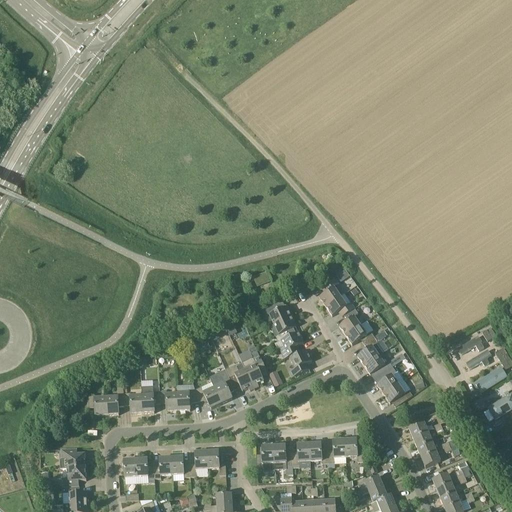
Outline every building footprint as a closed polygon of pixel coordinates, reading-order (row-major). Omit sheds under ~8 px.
[(267,273),(254,278),(258,288),(270,283),(267,273)] [(340,298),(344,296),(345,295),(335,281),(324,288),(328,293),(319,299),(326,308),(340,298)] [(344,296),(340,298),(326,308),(332,318),(341,312),(344,317),(355,310),(344,296)] [(274,326),(293,318),(290,312),(288,313),(286,308),(278,312),(275,307),(277,306),(263,312),(266,318),(269,316),(274,326)] [(346,337),(360,327),(354,318),(358,315),(355,310),(344,317),(348,322),(339,328),(346,337)] [(294,324),(295,323),(293,318),(274,326),(279,336),(276,338),(278,344),(281,342),(290,338),(287,333),(296,329),(294,324)] [(224,326),(225,326),(228,333),(235,330),(232,323),(224,326)] [(364,346),(374,339),(371,333),(373,332),(367,323),(360,327),(346,337),(352,347),(361,341),(364,346)] [(216,330),(210,333),(213,342),(220,339),(216,330)] [(492,332),(488,334),(487,332),(482,335),(488,343),(496,338),(492,332)] [(303,345),(301,340),(303,339),(300,333),(290,338),(281,342),(278,344),(281,350),(280,350),(285,360),(299,353),(297,354),(295,349),(303,345)] [(383,333),(377,337),(380,342),(387,338),(383,333)] [(204,335),(192,341),(195,348),(207,342),(204,335)] [(452,353),(459,364),(484,349),(477,338),(452,353)] [(372,348),(378,344),(374,339),(364,346),(368,351),(357,358),(364,367),(378,357),(372,348)] [(267,375),(255,348),(249,351),(253,359),(242,364),(245,370),(254,390),(259,388),(258,385),(264,382),(262,378),(267,375)] [(500,363),(509,357),(504,349),(495,355),(500,363)] [(309,357),(312,356),(309,351),(290,360),(295,371),(292,373),(295,378),(310,371),(307,366),(312,363),(309,357)] [(383,354),(378,357),(364,367),(370,377),(371,376),(375,381),(393,369),(383,354)] [(511,362),(509,357),(500,363),(506,372),(511,367),(511,362)] [(146,358),(146,361),(147,366),(157,366),(156,358),(153,358),(146,358)] [(465,373),(469,380),(495,365),(490,358),(465,373)] [(245,370),(239,373),(236,367),(226,371),(228,376),(233,388),(235,392),(241,390),(242,393),(248,390),(250,392),(254,390),(245,370)] [(378,386),(377,387),(384,396),(398,386),(392,377),(396,374),(393,369),(375,381),(378,386)] [(475,387),(482,397),(507,381),(500,371),(475,387)] [(269,376),(273,384),(280,380),(277,372),(269,376)] [(228,376),(222,379),(211,384),(222,405),(232,400),(230,395),(235,392),(233,388),(228,376)] [(283,385),(280,380),(273,384),(275,389),(283,385)] [(423,381),(414,383),(416,391),(425,389),(423,381)] [(222,405),(211,384),(201,389),(195,391),(198,404),(207,402),(211,410),(222,405)] [(413,398),(409,392),(405,396),(398,386),(384,396),(390,405),(400,399),(403,404),(413,398)] [(195,391),(189,392),(189,395),(178,395),(179,413),(190,412),(190,406),(198,404),(195,391)] [(160,406),(160,393),(153,394),(154,397),(142,397),(143,415),(155,414),(154,406),(160,406)] [(179,413),(178,395),(166,396),(166,393),(160,393),(160,406),(166,406),(167,414),(179,413)] [(494,422),(511,410),(511,393),(486,409),(494,422)] [(125,408),(124,395),(118,396),(118,399),(106,399),(107,417),(119,416),(118,408),(125,408)] [(143,415),(142,397),(130,398),(130,395),(124,395),(125,408),(131,408),(131,416),(143,415)] [(107,417),(106,399),(95,400),(95,397),(88,397),(89,410),(95,410),(95,417),(107,417)] [(479,402),(474,406),(478,412),(479,411),(483,409),(479,402)] [(425,425),(409,431),(413,441),(429,434),(425,425)] [(440,425),(434,427),(438,435),(444,433),(440,425)] [(413,441),(417,450),(433,444),(429,434),(413,441)] [(345,442),(346,459),(357,459),(358,464),(364,463),(363,451),(357,451),(357,441),(345,442)] [(328,453),(328,465),(335,465),(334,460),(346,459),(345,442),(333,442),(334,452),(328,453)] [(421,460),(437,454),(437,453),(444,450),(450,448),(448,444),(440,447),(438,442),(433,444),(417,450),(421,460)] [(309,446),(310,463),(322,463),(322,466),(328,465),(328,453),(322,453),(321,445),(309,446)] [(456,445),(450,448),(451,452),(454,458),(460,455),(456,445)] [(292,455),(293,467),(299,467),(299,464),(310,463),(309,446),(298,446),(298,454),(292,455)] [(292,455),(286,455),(285,447),(274,448),(275,465),(286,464),(286,468),(293,467),(292,455)] [(274,448),(262,448),(262,456),(256,457),(257,469),(263,469),(263,466),(275,465),(274,448)] [(67,470),(86,469),(85,456),(75,456),(75,451),(77,451),(77,450),(61,451),(61,452),(61,460),(66,460),(66,470),(67,470)] [(208,471),(207,453),(195,454),(196,466),(190,466),(190,479),(196,479),(196,471),(208,471)] [(225,464),(219,465),(219,453),(207,453),(208,471),(219,470),(220,477),(226,477),(225,464)] [(437,454),(421,460),(425,469),(441,463),(437,454)] [(172,477),(171,459),(160,460),(160,468),(154,468),(155,481),(161,481),(160,477),(172,477)] [(190,479),(190,466),(184,467),(183,459),(171,459),(172,477),(183,476),(184,479),(190,479)] [(137,479),(136,461),(124,462),(125,479),(137,479)] [(154,468),(148,469),(147,461),(136,461),(137,479),(148,478),(149,481),(155,481),(154,468)] [(458,466),(461,472),(462,471),(463,475),(469,473),(468,471),(470,470),(466,462),(459,465),(458,466)] [(76,483),(86,482),(86,469),(67,470),(68,480),(62,480),(63,489),(66,489),(76,489),(79,488),(77,488),(76,483)] [(437,491),(452,485),(448,475),(433,482),(437,491)] [(379,478),(365,484),(369,494),(386,487),(384,482),(381,483),(379,478)] [(452,485),(437,491),(441,501),(456,495),(452,485)] [(386,487),(369,494),(373,504),(387,498),(385,493),(388,492),(386,487)] [(70,506),(88,505),(87,494),(77,494),(76,489),(66,489),(67,495),(63,495),(63,506),(70,506)] [(355,490),(345,490),(345,500),(355,500),(355,490)] [(186,499),(189,506),(197,504),(195,497),(194,494),(187,499),(186,499)] [(217,507),(235,506),(235,501),(232,501),(232,495),(216,496),(217,507)] [(445,510),(460,504),(456,495),(441,501),(445,510)] [(396,501),(393,502),(391,496),(387,498),(373,504),(377,503),(380,511),(381,511),(398,505),(396,501)] [(336,511),(336,506),(340,506),(340,499),(335,499),(335,502),(325,503),(325,511),(336,511)] [(292,511),(292,501),(281,502),(281,511),(292,511)] [(303,511),(303,504),(292,505),(292,501),(292,511),(303,511)] [(511,506),(511,504),(506,501),(500,504),(503,510),(511,506)] [(156,511),(153,503),(141,508),(143,511),(156,511)] [(325,511),(325,503),(314,504),(314,511),(325,511)]
